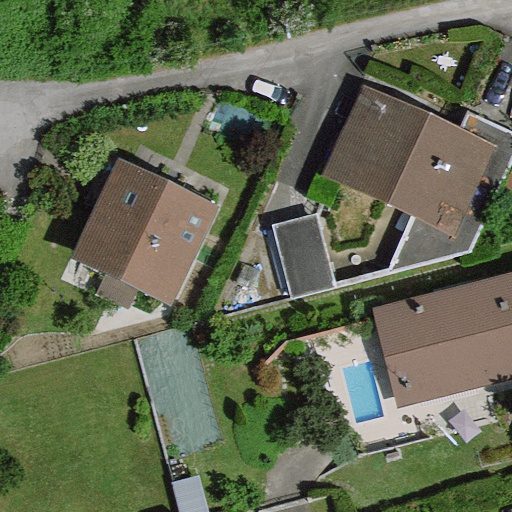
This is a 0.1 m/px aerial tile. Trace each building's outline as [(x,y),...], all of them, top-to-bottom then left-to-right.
[(511,162),(511,133),(469,113),(459,135),(368,93),(331,173),(417,211),(390,273),(471,252),(511,162)] [(209,210),(122,168),(79,259),(166,300),(209,210)] [(292,298),(336,287),(317,216),(274,226),(292,298)] [(511,280),(380,314),(402,401),(511,373),(511,280)] [(180,511),(209,511),(200,475),(173,482),(180,511)]
